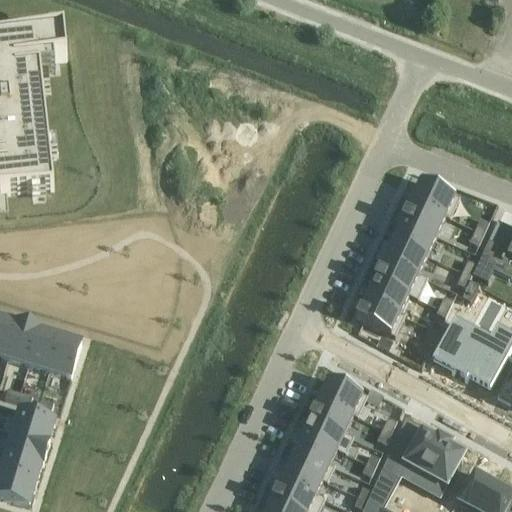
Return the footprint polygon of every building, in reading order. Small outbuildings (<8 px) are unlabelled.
[(0,218),(8,218),(6,200),(54,194),(40,76),(55,74),(54,65),(67,63),(64,37),(0,44),(0,218)] [(421,185),(411,205),(446,221),(446,222),(450,224),(460,203),(421,185)] [(411,205),(402,225),(437,241),(446,222),(446,221),(411,205)] [(480,223),(475,235),(484,239),(489,227),(480,223)] [(402,225),(393,244),(428,260),(437,241),(402,225)] [(475,235),(469,246),(478,250),(484,239),(475,235)] [(393,244),(384,264),(419,280),(419,279),(428,260),(393,244)] [(489,245),(473,280),(487,287),(495,270),(499,272),(503,274),(508,263),(511,264),(511,250),(510,255),(489,245)] [(384,264),(375,283),(409,300),(418,305),(428,283),(419,279),(419,280),(384,264)] [(468,265),(462,276),(471,281),(472,279),(477,269),(468,265)] [(462,276),(457,289),(466,293),(471,281),(462,276)] [(375,283),(366,303),(400,319),(401,318),(409,300),(375,283)] [(470,286),(462,302),(471,307),(479,291),(470,286)] [(444,301),(438,313),(448,317),(453,305),(444,301)] [(366,303),(356,323),(395,342),(405,320),(401,318),(400,319),(366,303)] [(438,313),(433,324),(442,329),(448,317),(438,313)] [(0,361),(8,364),(19,327),(18,327),(18,328),(14,327),(0,322),(0,361)] [(451,326),(436,359),(437,359),(454,368),(449,377),(451,378),(453,375),(465,382),(464,385),(466,386),(468,383),(489,395),(511,353),(511,348),(507,358),(452,327),(451,326)] [(19,327),(8,364),(12,365),(29,370),(40,333),(19,327)] [(40,333),(29,370),(49,376),(60,341),(40,335),(41,333),(40,333)] [(429,333),(424,344),(433,349),(438,337),(429,333)] [(60,341),(49,376),(71,383),(79,357),(82,345),(71,341),(71,344),(60,341)] [(511,376),(498,402),(511,409),(511,376)] [(328,383),(319,404),(354,420),(353,421),(358,423),(362,413),(367,401),(328,383)] [(8,393),(5,403),(17,406),(20,397),(8,393)] [(20,397),(17,406),(30,410),(32,400),(20,397)] [(41,403),(38,412),(51,416),(54,407),(41,403)] [(319,404),(310,423),(345,439),(353,421),(354,420),(319,404)] [(18,419),(13,436),(50,447),(49,446),(55,425),(19,415),(18,419)] [(388,422),(383,433),(392,438),(397,426),(388,422)] [(309,426),(303,438),(337,455),(346,460),(354,443),(345,439),(310,423),(309,426)] [(383,433),(377,445),(386,449),(392,438),(383,433)] [(13,436),(7,457),(43,468),(45,462),(50,447),(13,436)] [(394,449),(382,475),(400,484),(408,469),(446,490),(464,459),(449,451),(451,447),(438,440),(436,443),(422,436),(410,458),(406,456),(407,455),(394,449)] [(303,438),(296,454),(330,470),(331,469),(337,455),(303,438)] [(296,454),(289,469),(323,485),(323,486),(327,488),(335,471),(331,469),(330,470),(296,454)] [(7,457),(0,478),(36,488),(42,469),(43,469),(43,468),(7,457)] [(371,459),(367,468),(376,472),(380,463),(371,459)] [(367,468),(362,478),(371,482),(376,472),(367,468)] [(289,469),(281,484),(316,500),(317,499),(322,488),(323,486),(323,485),(289,469)] [(0,478),(0,501),(32,511),(35,500),(33,499),(36,488),(0,478)] [(474,481),(460,507),(469,511),(506,511),(511,502),(511,498),(491,487),(492,486),(490,485),(489,488),(488,488),(474,481)] [(281,484),(272,504),(290,511),(321,511),(325,503),(317,499),(316,500),(281,484)] [(363,492),(358,501),(368,506),(372,496),(363,492)] [(358,501),(354,511),(356,511),(364,511),(368,506),(358,501)]
